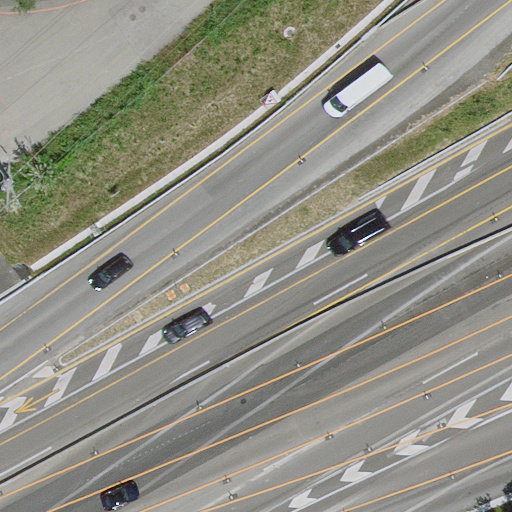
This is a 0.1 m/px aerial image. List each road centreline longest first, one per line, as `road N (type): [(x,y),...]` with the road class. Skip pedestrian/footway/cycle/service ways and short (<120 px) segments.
road 1 (motorway): [(511,6),(364,126),(0,372)]
road 2 (motorway): [(511,195),(0,476)]
road 3 (motorway): [(190,511),(511,336)]
road 4 (unclassified): [(171,0),(0,147)]
road 5 (motorway): [(337,511),(511,433)]
